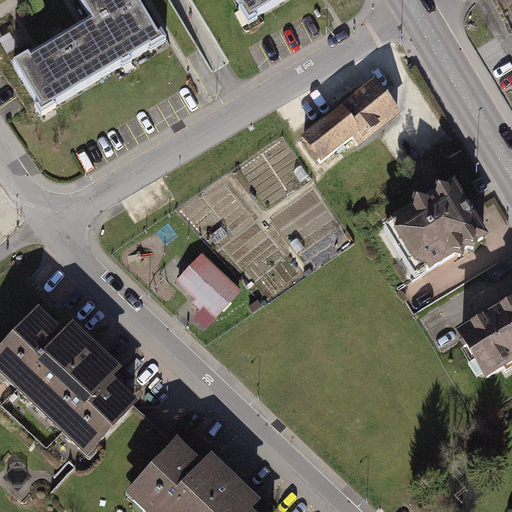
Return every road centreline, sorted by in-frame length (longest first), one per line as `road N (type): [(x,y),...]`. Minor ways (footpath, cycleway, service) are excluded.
road 1 (residential): [(50,226),(414,7)]
road 2 (residential): [(50,226),(137,323),(341,511)]
road 3 (secondary): [(414,7),(511,170)]
